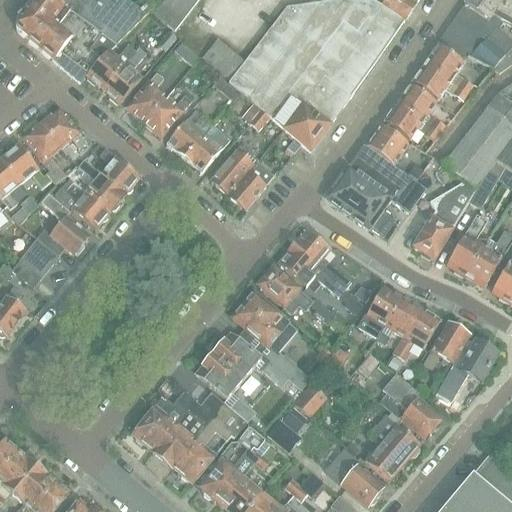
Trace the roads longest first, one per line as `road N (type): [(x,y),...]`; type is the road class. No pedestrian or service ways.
road 1 (residential): [(4,388),(171,189)]
road 2 (residential): [(82,451),(251,256)]
road 3 (residential): [(450,0),(297,203)]
road 4 (residential): [(297,203),(511,330)]
road 5 (residential): [(406,511),(511,384)]
road 6 (residential): [(171,189),(51,86)]
